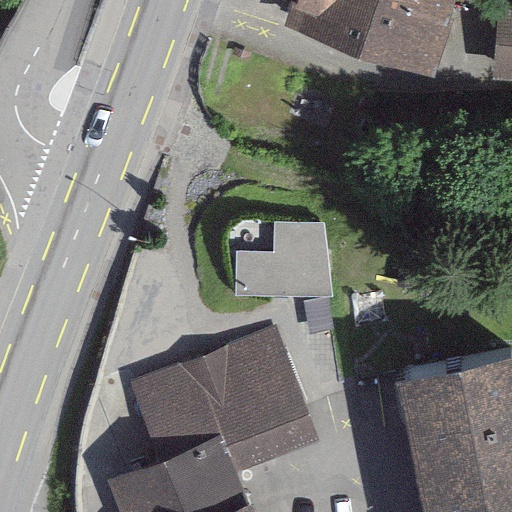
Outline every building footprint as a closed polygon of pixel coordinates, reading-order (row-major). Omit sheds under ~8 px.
[(460,0),(290,0),(286,14),(439,65),(460,0)] [(511,3),(493,4),(495,78),(511,77),(511,3)] [(334,296),(336,219),(279,218),(278,248),(242,247),(241,294),(334,296)] [(328,441),(275,321),(143,378),(176,453),(127,475),(143,511),(281,511),(263,469),(328,441)] [(438,511),(511,511),(511,346),(409,367),(438,511)]
